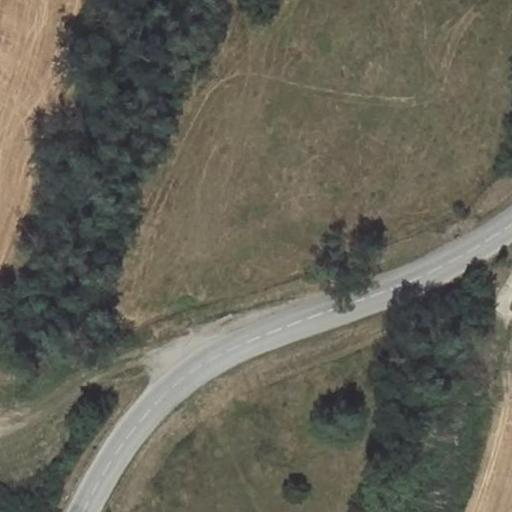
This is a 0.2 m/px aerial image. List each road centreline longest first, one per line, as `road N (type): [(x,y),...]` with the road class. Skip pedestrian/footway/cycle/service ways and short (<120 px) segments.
road 1 (unclassified): [(79,511),(137,412),(176,378),(232,343),(438,267),(511,220)]
road 2 (track): [(0,429),(178,346),(232,343)]
